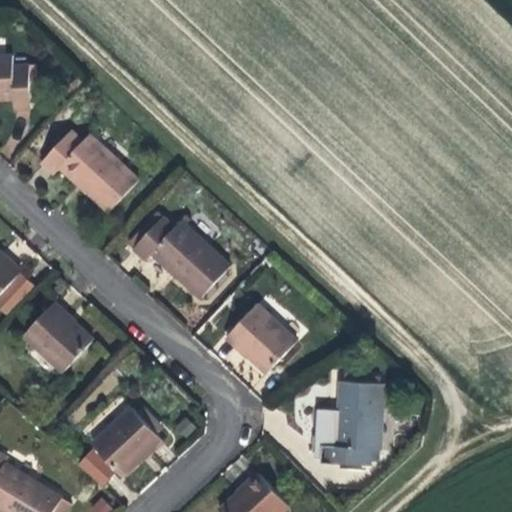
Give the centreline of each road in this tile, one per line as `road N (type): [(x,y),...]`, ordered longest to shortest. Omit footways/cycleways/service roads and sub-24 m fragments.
road 1 (track): [(497,430),(36,0)]
road 2 (residential): [(0,178),(233,391),(230,434),(145,511)]
road 3 (track): [(511,425),(388,511)]
